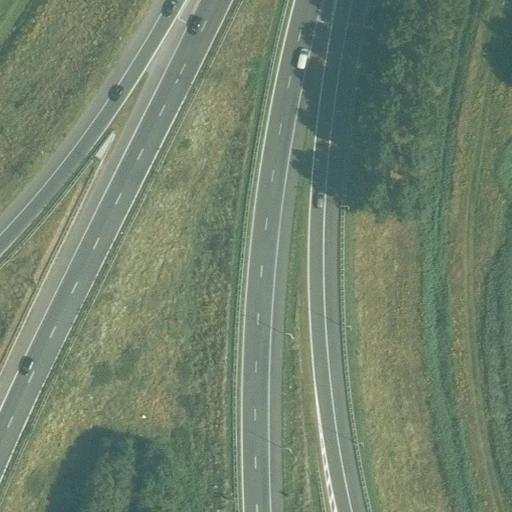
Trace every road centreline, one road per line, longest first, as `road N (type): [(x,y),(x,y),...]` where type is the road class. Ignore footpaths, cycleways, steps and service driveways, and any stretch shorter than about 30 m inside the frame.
road 1 (track): [(494,511),(468,310),(469,237),(481,115),(508,0)]
road 2 (motorway): [(254,511),(262,249),(309,0)]
road 3 (motorway): [(341,511),(319,384),(314,243),(320,140),(343,0)]
road 4 (motorway): [(214,0),(0,444)]
road 5 (motorway): [(181,0),(128,86),(0,245)]
